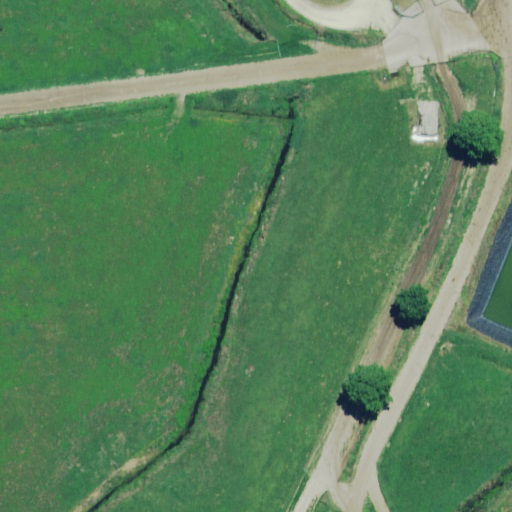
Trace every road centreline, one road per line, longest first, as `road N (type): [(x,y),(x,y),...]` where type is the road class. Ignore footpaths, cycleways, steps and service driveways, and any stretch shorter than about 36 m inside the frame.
road 1 (track): [(509,32),(0,106)]
road 2 (track): [(436,44),(461,109),(441,211),(299,511)]
road 3 (track): [(511,131),(505,168),(361,473),(354,511)]
